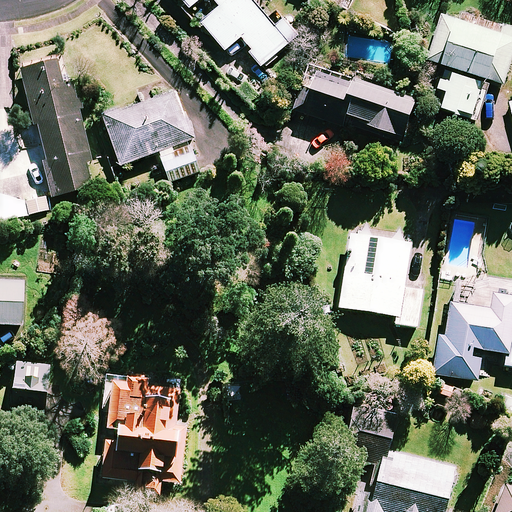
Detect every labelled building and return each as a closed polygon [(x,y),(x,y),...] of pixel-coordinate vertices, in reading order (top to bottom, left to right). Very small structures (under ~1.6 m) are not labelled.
[(277,22),(257,0),(184,0),(227,48),(239,37),(263,65),(299,34),(283,16),(277,22)] [(511,58),(511,28),(445,8),(429,57),(456,65),(443,104),(480,115),(491,78),(505,82),(511,58)] [(65,85),(59,59),(22,67),(35,125),(39,125),(48,168),(22,174),(31,214),(49,210),(46,198),(91,188),(86,162),(90,161),(73,83),(65,85)] [(354,78),(311,63),(296,108),(343,125),(347,113),(405,132),(417,97),(355,75),(354,78)] [(193,139),(176,89),(101,115),(119,166),(157,153),(168,183),(199,172),(188,141),(193,139)] [(506,104),(490,100),(486,116),(502,120),(506,104)] [(506,154),(511,136),(511,133),(490,127),(483,147),(506,154)] [(410,244),(350,235),(339,308),(395,316),(394,325),(416,328),(421,291),(403,289),(410,244)] [(0,325),(23,327),(26,278),(0,276),(0,325)] [(511,324),(511,297),(492,294),(489,310),(450,303),(445,337),(436,336),(429,374),(476,382),(482,350),(505,354),(503,366),(511,366),(511,337),(510,337),(511,324)] [(51,366),(17,362),(12,421),(46,424),(51,366)] [(149,382),(110,378),(106,415),(113,415),(111,439),(104,438),(100,478),(135,482),(134,495),(159,497),(160,482),(180,484),(185,432),(175,431),(179,390),(148,386),(149,382)] [(395,413),(353,403),(340,457),(376,465),(368,498),(362,497),(358,511),(442,511),(453,467),(386,451),(395,413)] [(511,511),(511,488),(505,486),(494,511),(511,511)] [(489,511),(490,492),(470,492),(469,511),(489,511)]
